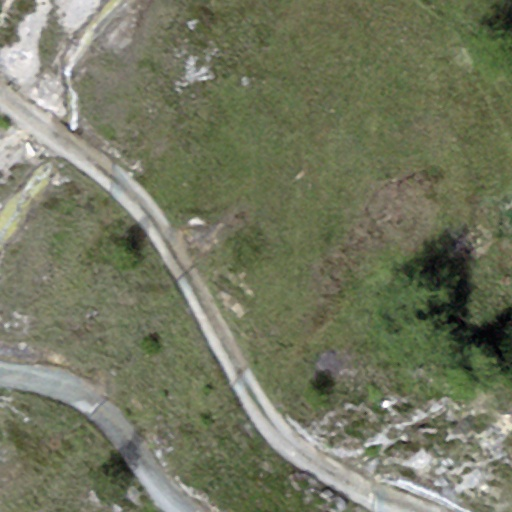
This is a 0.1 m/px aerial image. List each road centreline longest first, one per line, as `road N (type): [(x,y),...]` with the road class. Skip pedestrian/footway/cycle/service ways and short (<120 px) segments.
road 1 (track): [(0,101),(138,204),(279,447),(414,511)]
road 2 (track): [(192,511),(89,404),(0,388)]
